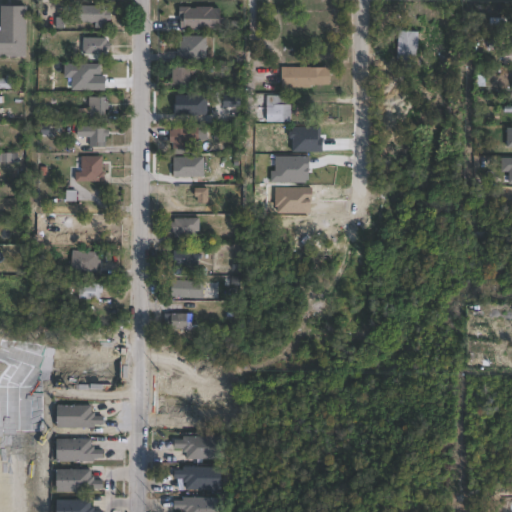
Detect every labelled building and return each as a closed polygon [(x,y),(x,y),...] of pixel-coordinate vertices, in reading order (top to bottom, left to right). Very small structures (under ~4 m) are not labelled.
[(109,6),(109,11),(112,11),(112,21),(109,21),(109,30),(96,30),(96,23),(78,23),(78,6),(109,6)] [(27,7),(26,58),(0,57),(0,28),(1,28),(1,7),(27,7)] [(215,7),(215,22),(216,22),(216,28),(177,28),(177,16),(176,16),(176,8),(215,7)] [(419,32),(417,62),(396,61),(398,31),(419,32)] [(207,60),(178,60),(178,51),(180,51),(180,43),(183,43),(183,36),(207,36),(207,60)] [(111,43),(111,53),(109,53),(109,55),(83,54),(83,39),(108,39),(108,43),(111,43)] [(511,46),(502,46),(502,64),(511,63),(511,46)] [(191,68),(191,86),(172,86),(173,68),(191,68)] [(312,68),(312,69),(331,69),(331,87),(312,86),(312,89),(282,89),(282,68),(312,68)] [(288,96),(288,105),(292,105),(292,124),(267,123),(267,96),(288,96)] [(106,98),(106,102),(109,102),(109,110),(106,110),(106,116),(89,116),(89,98),(106,98)] [(40,135),(57,135),(57,124),(40,124),(40,135)] [(110,130),(110,138),(106,137),(106,144),(90,143),(90,127),(107,128),(106,130),(110,130)] [(190,128),(190,150),(174,150),(174,144),(170,144),(170,132),(174,132),(174,128),(190,128)] [(109,165),(108,173),(106,173),(105,178),(103,178),(103,184),(82,183),(82,176),(74,176),(74,167),(80,167),(80,160),(105,161),(105,165),(109,165)] [(209,189),(209,205),(198,205),(198,198),(195,198),(195,189),(209,189)] [(198,230),(198,236),(174,237),(174,233),(172,233),(172,222),(175,222),(175,218),(201,217),(202,230),(198,230)] [(99,252),(98,272),(71,270),(72,250),(99,252)] [(202,253),(202,259),(200,259),(200,265),(194,265),(194,266),(173,265),(174,250),(194,251),(194,253),(202,253)] [(205,281),(205,298),(172,296),(173,280),(205,281)] [(102,283),(102,292),(100,292),(100,299),(80,299),(80,292),(79,292),(79,288),(80,288),(80,283),(102,283)] [(194,314),(193,329),(172,329),(172,313),(194,314)] [(92,405),(92,412),(96,412),(96,416),(104,416),(104,425),(95,424),(95,428),(58,428),(58,405),(92,405)] [(223,436),(223,459),(186,459),(186,452),(183,452),(183,448),(175,448),(175,440),(184,440),(184,436),(223,436)] [(92,439),(92,446),(95,446),(95,450),(103,450),(103,458),(94,458),(94,461),(58,461),(58,439),(92,439)] [(223,467),(222,490),(187,490),(187,483),(183,483),(183,479),(175,479),(175,470),(184,470),(184,467),(223,467)] [(104,480),(104,489),(93,489),(93,492),(57,492),(57,469),(91,469),(91,476),(95,476),(95,480),(104,480)] [(222,498),(222,511),(183,511),(183,510),(180,510),(180,511),(172,511),(172,508),(175,508),(175,501),(183,501),(183,497),(222,498)] [(92,500),(92,507),(95,507),(95,510),(103,511),(56,511),(57,500),(92,500)]
